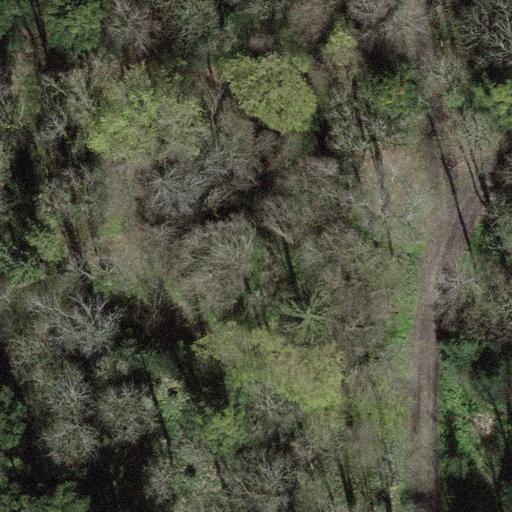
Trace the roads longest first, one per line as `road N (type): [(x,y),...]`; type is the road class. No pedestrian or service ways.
road 1 (track): [(432,511),(412,0)]
road 2 (track): [(428,412),(145,466),(76,511)]
road 3 (track): [(423,279),(511,147)]
